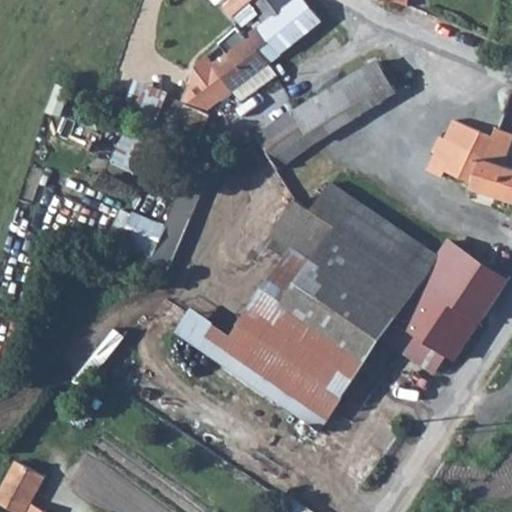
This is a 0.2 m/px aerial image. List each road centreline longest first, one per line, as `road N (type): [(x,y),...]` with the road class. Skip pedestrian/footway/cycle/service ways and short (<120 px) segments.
road 1 (track): [(0,412),(121,314),(196,283)]
road 2 (unclassified): [(383,511),(511,320)]
road 3 (unclassified): [(511,76),(338,0)]
